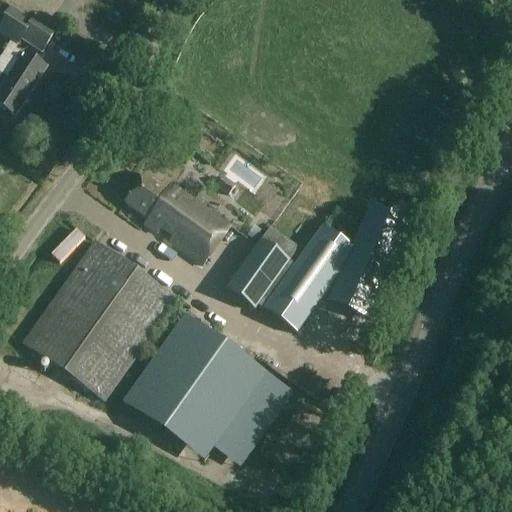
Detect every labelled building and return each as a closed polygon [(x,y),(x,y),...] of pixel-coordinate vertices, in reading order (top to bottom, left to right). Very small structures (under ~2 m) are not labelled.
[(42,55),(57,33),(35,20),(32,25),(11,11),(0,28),(0,35),(19,47),(22,42),(42,55)] [(23,55),(14,68),(0,89),(0,109),(15,119),(48,71),(23,55)] [(212,256),(229,230),(164,183),(161,187),(146,176),(125,206),(148,222),(144,226),(158,236),(161,232),(172,239),(169,244),(204,269),(212,256)] [(352,251),(329,304),(365,320),(406,227),(369,211),(352,251)] [(271,229),(238,275),(226,292),(255,313),(259,308),(288,266),(300,250),(271,229)] [(321,230),(263,313),(296,336),(321,300),(329,304),(352,251),(321,230)] [(24,347),(105,405),(177,303),(95,246),(24,347)] [(203,303),(198,310),(212,322),(217,314),(203,303)] [(292,396),(183,322),(122,411),(203,467),(212,453),(239,472),(292,396)]
